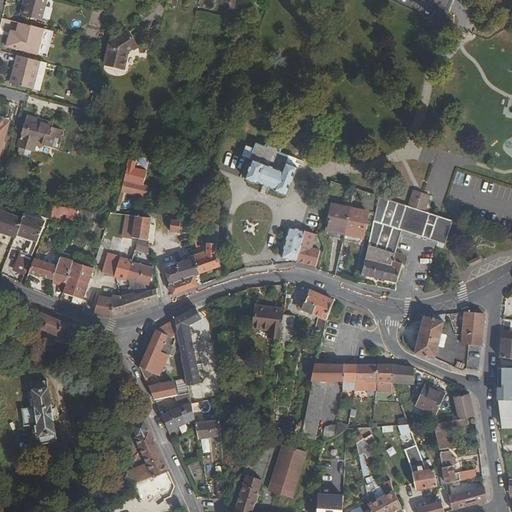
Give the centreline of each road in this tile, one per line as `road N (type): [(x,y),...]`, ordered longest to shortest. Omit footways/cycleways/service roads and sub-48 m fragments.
road 1 (track): [(471,0),(455,42),(428,73),(411,148),(306,179),(277,211),(267,250),(253,258),(233,247),(230,208),(216,201)]
road 2 (tertiary): [(117,324),(271,273),(303,275),(388,305)]
road 3 (unknown): [(0,84),(271,143)]
road 4 (residential): [(196,511),(126,361),(117,324)]
road 5 (residential): [(388,305),(387,333),(398,352),(486,385)]
road 6 (tertiary): [(0,284),(117,324)]
